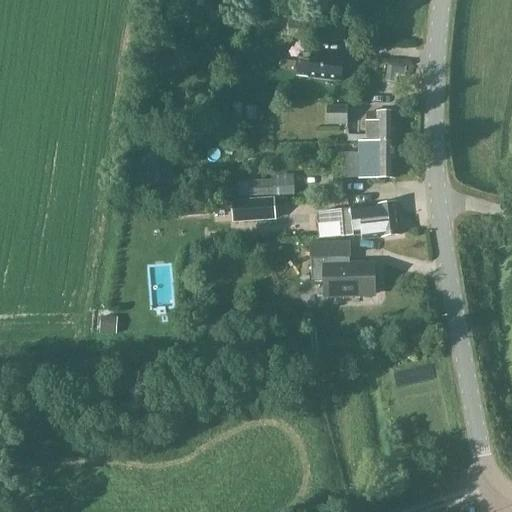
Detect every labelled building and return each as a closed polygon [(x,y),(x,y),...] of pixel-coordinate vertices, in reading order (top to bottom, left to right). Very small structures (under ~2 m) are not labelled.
[(311,41),(313,25),(314,13),(290,10),(286,38),(311,41)] [(345,36),(346,26),(335,25),(334,35),(345,36)] [(310,56),(309,61),(296,59),(295,78),(340,82),(342,59),(310,56)] [(295,62),(279,60),(278,70),(294,72),(295,62)] [(404,78),(405,67),(387,65),(385,83),(396,84),(397,77),(404,78)] [(346,127),(346,106),(325,106),(325,127),(346,127)] [(346,143),(360,144),(366,143),(366,146),(395,147),(395,114),(366,114),(366,136),(345,136),(346,143)] [(155,120),(142,119),(140,142),(154,143),(155,120)] [(395,179),(395,147),(366,146),(366,143),(360,144),(360,154),(344,154),(344,179),(395,179)] [(161,152),(138,152),(139,182),(161,182),(161,152)] [(245,180),(245,184),(236,184),(236,196),(245,196),(271,195),(271,179),(245,180)] [(232,222),(273,219),(272,199),(231,202),(232,222)] [(400,235),(396,204),(338,211),(338,219),(339,230),(341,237),(371,234),(372,239),(400,235)] [(343,243),(311,244),(312,280),(315,283),(324,283),(325,297),(374,295),(373,265),(347,266),(343,263),(343,243)] [(117,318),(99,317),(98,334),(116,335),(117,318)]
